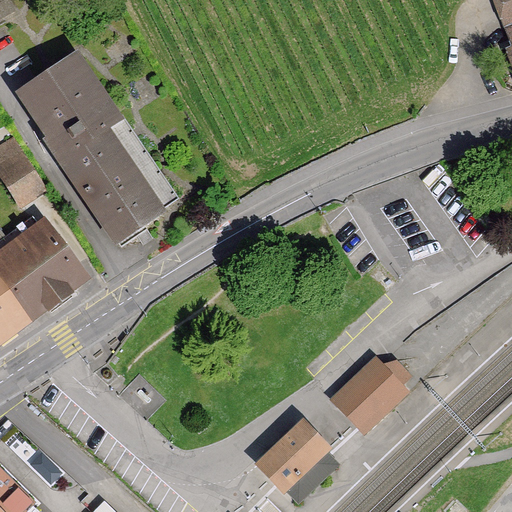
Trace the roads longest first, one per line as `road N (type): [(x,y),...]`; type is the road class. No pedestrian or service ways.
road 1 (primary): [(0,382),(255,222),(345,177),(511,119)]
road 2 (residential): [(225,466),(511,251)]
